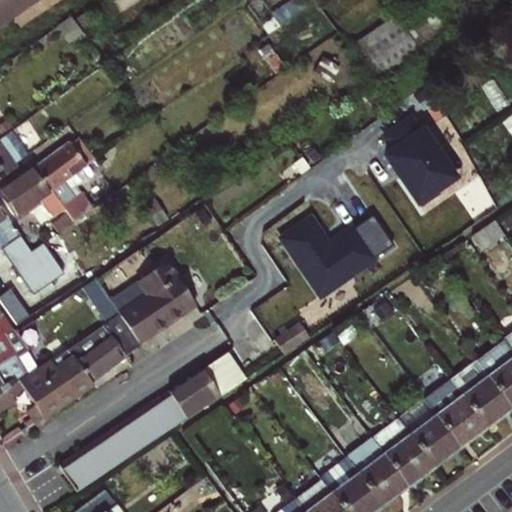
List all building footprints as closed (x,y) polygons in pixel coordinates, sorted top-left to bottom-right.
[(0,0),(0,24),(35,0),(0,0)] [(352,45),(381,85),(422,57),(394,16),(352,45)] [(108,38),(120,55),(136,43),(124,27),(108,38)] [(52,190),(86,165),(71,144),(36,168),(52,190)] [(52,190),(59,200),(78,185),(92,175),(86,165),(52,190)] [(0,198),(14,217),(52,190),(36,168),(0,193),(0,198)] [(78,185),(59,200),(69,215),(74,222),(94,208),(78,185)] [(0,207),(0,248),(8,260),(27,246),(0,207)] [(74,222),(69,215),(56,224),(61,232),(74,222)] [(495,222),(472,237),(482,251),(505,235),(495,222)] [(167,264),(112,300),(117,309),(120,314),(102,326),(126,358),(142,347),(140,344),(196,308),(185,286),(181,284),(167,264)] [(108,294),(98,279),(87,286),(97,301),(108,294)] [(112,300),(108,294),(97,301),(95,303),(104,317),(117,309),(112,300)] [(0,336),(11,330),(12,329),(3,317),(0,318),(0,336)] [(0,336),(0,366),(17,356),(36,344),(21,321),(12,329),(11,330),(0,336)] [(50,360),(75,397),(93,385),(126,358),(102,326),(50,360)] [(276,342),(283,353),(308,336),(302,326),(276,342)] [(511,333),(502,341),(511,354),(511,333)] [(511,409),(511,354),(502,341),(476,361),(511,410),(511,409)] [(226,352),(204,367),(223,393),(245,378),(226,352)] [(0,394),(7,390),(19,381),(27,374),(17,356),(0,366),(0,394)] [(75,397),(50,360),(27,374),(19,381),(34,406),(26,411),(34,424),(75,397)] [(476,361),(450,380),(486,429),(511,410),(476,361)] [(204,367),(159,397),(176,422),(178,424),(223,393),(204,367)] [(424,400),(460,448),(486,429),(450,380),(424,400)] [(0,412),(14,402),(7,390),(0,394),(0,412)] [(76,491),(102,473),(114,465),(176,422),(159,397),(59,465),(76,491)] [(424,400),(398,419),(434,468),(460,448),(424,400)] [(434,468),(398,419),(372,439),(408,488),(434,468)] [(382,507),(408,488),(372,439),(346,458),(382,507)] [(374,511),(382,507),(346,458),(320,477),(322,480),(345,511),(374,511)] [(345,511),(322,480),(296,500),(304,511),(345,511)] [(121,511),(106,490),(76,511),(121,511)] [(304,511),(296,500),(280,511),(304,511)]
